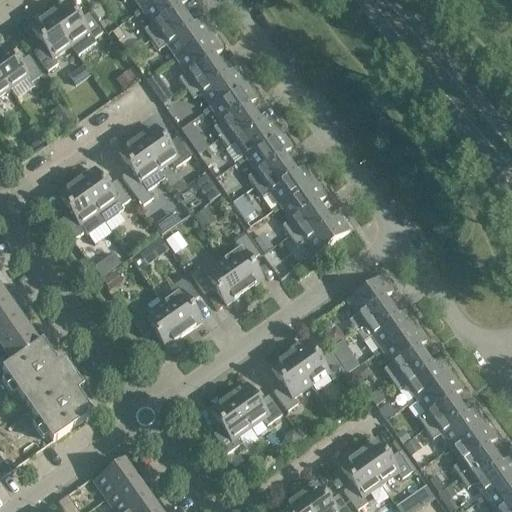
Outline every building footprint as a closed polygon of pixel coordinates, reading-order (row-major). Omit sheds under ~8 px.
[(120,0),(124,4),(129,0),(132,0),(140,11),(141,12),(158,0),(120,0)] [(187,4),(184,0),(158,0),(141,12),(140,11),(133,16),(135,19),(142,14),(151,26),(143,32),(151,42),(180,22),(174,13),(187,4)] [(48,17),(70,48),(77,58),(95,45),(93,42),(102,35),(88,15),(79,22),(66,4),(48,17)] [(98,7),(91,12),(98,22),(105,17),(98,7)] [(70,48),(48,17),(30,29),(43,48),(33,54),(47,74),(57,67),(53,61),(70,48)] [(187,30),(180,22),(151,42),(158,53),(166,47),(175,60),(176,61),(210,37),(199,22),(187,30)] [(113,35),(119,43),(124,39),(118,31),(113,35)] [(221,53),(210,37),(176,61),(175,60),(168,65),(170,68),(177,63),(186,75),(178,81),(185,91),(215,71),(209,62),(221,53)] [(6,47),(0,50),(0,76),(10,91),(27,79),(31,85),(42,78),(28,58),(18,65),(6,47)] [(82,68),(68,78),(75,88),(89,78),(82,68)] [(221,80),(215,71),(185,91),(193,102),(201,97),(209,109),(210,110),(245,86),(234,71),(221,80)] [(129,73),(115,83),(123,94),(137,84),(129,73)] [(0,97),(10,91),(0,76),(0,97)] [(256,102),(245,86),(210,110),(209,109),(202,114),(204,117),(212,112),(220,124),(212,130),(220,140),(249,120),(243,111),(256,102)] [(62,105),(52,113),(64,131),(75,123),(62,105)] [(256,129),(249,120),(220,140),(227,151),(235,146),(244,158),(245,159),(279,135),(268,120),(256,129)] [(154,129),(136,142),(158,173),(169,166),(175,170),(190,160),(176,140),(167,147),(154,129)] [(290,151),(279,135),(245,159),(244,158),(237,163),(239,166),(246,161),(255,173),(247,179),(254,190),(284,169),(278,160),(290,151)] [(38,136),(27,143),(33,152),(45,144),(38,136)] [(136,142),(118,154),(131,172),(121,179),(142,208),(152,201),(148,195),(165,183),(158,173),(136,142)] [(290,178),(284,169),(254,190),(262,200),(270,195),(278,207),(280,209),(314,184),(303,169),(290,178)] [(94,171),(75,184),(105,226),(122,214),(119,210),(130,203),(116,183),(106,189),(94,171)] [(204,176),(194,183),(209,205),(220,197),(204,176)] [(75,184),(57,197),(70,215),(61,222),(75,241),(85,234),(88,238),(105,226),(75,184)] [(325,200),(314,184),(280,209),(278,207),(271,212),(273,215),(281,210),(289,222),(281,228),(289,239),(319,218),(312,209),(325,200)] [(206,211),(192,220),(200,231),(214,222),(206,211)] [(325,227),(319,218),(289,239),(296,249),(304,244),(312,255),(309,257),(311,260),(349,234),(337,218),(325,227)] [(164,221),(154,228),(161,238),(171,231),(164,221)] [(176,235),(164,244),(174,257),(185,249),(176,235)] [(239,251),(222,263),(244,295),(262,282),(249,264),(259,257),(245,238),(235,245),(239,251)] [(265,240),(256,246),(263,256),(272,250),(265,240)] [(132,241),(122,249),(128,258),(139,250),(132,241)] [(160,242),(149,250),(158,262),(168,254),(160,242)] [(103,263),(93,270),(101,280),(111,273),(103,263)] [(244,295),(222,263),(204,275),(200,269),(190,276),(204,296),(213,290),(226,308),(244,295)] [(294,275),(299,283),(313,273),(307,265),(294,275)] [(114,275),(101,284),(108,294),(121,285),(114,275)] [(380,279),(346,303),(356,317),(348,323),(356,333),(385,313),(379,304),(392,295),(380,279)] [(178,294),(161,306),(184,337),(202,325),(189,307),(198,300),(184,280),(174,288),(178,294)] [(0,321),(14,311),(2,293),(0,294),(0,321)] [(184,337),(161,306),(144,318),(140,312),(129,319),(143,339),(153,332),(165,350),(184,337)] [(0,347),(27,329),(14,311),(0,321),(0,347)] [(392,322),(385,313),(356,333),(363,344),(371,339),(380,351),(381,352),(415,328),(404,313),(392,322)] [(426,344),(415,328),(381,352),(380,351),(373,356),(375,359),(382,354),(391,366),(383,372),(390,382),(420,362),(414,353),(426,344)] [(39,346),(27,329),(0,347),(0,354),(3,353),(12,365),(12,366),(39,346)] [(345,339),(339,331),(328,339),(333,347),(345,339)] [(41,344),(39,346),(12,366),(12,365),(1,372),(27,409),(72,376),(62,362),(56,366),(41,344)] [(306,344),(288,357),(310,389),(327,377),(332,383),(342,375),(328,356),(319,362),(306,344)] [(342,345),(332,352),(338,360),(348,353),(342,345)] [(310,389),(288,357),(270,370),(282,388),(273,394),(287,414),(297,407),(293,401),(310,389)] [(426,371),(420,362),(390,382),(398,393),(406,388),(414,400),(415,401),(450,377),(439,362),(426,371)] [(361,367),(352,374),(360,384),(369,378),(361,367)] [(82,391),(72,376),(27,409),(52,445),(92,417),(77,395),(82,391)] [(461,393),(450,377),(415,401),(414,400),(407,405),(409,408),(417,403),(425,415),(417,421),(425,432),(454,411),(448,402),(461,393)] [(245,387),(227,400),(250,431),(267,419),(271,425),(281,418),(268,398),(258,405),(245,387)] [(250,431),(227,400),(209,412),(222,431),(213,437),(226,457),(237,449),(232,443),(250,431)] [(389,403),(378,411),(386,421),(396,414),(389,403)] [(461,420),(454,411),(425,432),(432,442),(440,437),(449,449),(450,451),(484,426),(473,411),(461,420)] [(495,442),(484,426),(450,451),(449,449),(442,454),(444,457),(451,452),(460,464),(452,470),(459,481),(489,460),(483,451),(495,442)] [(403,430),(396,435),(403,446),(410,441),(403,430)] [(414,440),(404,447),(411,458),(422,450),(414,440)] [(376,443),(358,456),(380,488),(397,476),(401,482),(412,475),(398,455),(388,461),(376,443)] [(380,488),(358,456),(339,469),(352,487),(343,494),(355,511),(358,511),(367,506),(363,500),(380,488)] [(10,474),(0,459),(0,480),(1,481),(10,474)] [(495,469),(489,460),(459,481),(467,491),(475,486),(483,498),(485,500),(511,480),(511,465),(508,460),(495,469)] [(93,483),(106,502),(136,481),(123,462),(93,483)] [(246,462),(233,471),(241,482),(254,473),(246,462)] [(429,483),(438,496),(445,491),(435,478),(429,483)] [(511,511),(511,480),(485,500),(483,498),(476,503),(479,506),(486,501),(493,511),(511,511)] [(128,511),(148,498),(136,481),(106,502),(113,511),(128,511)] [(315,486),(297,499),(306,511),(347,511),(337,498),(328,504),(315,486)] [(454,504),(445,491),(438,496),(447,509),(454,504)] [(77,511),(67,498),(57,504),(62,511),(77,511)] [(157,511),(148,498),(128,511),(157,511)] [(306,511),(297,499),(279,511),(306,511)] [(411,499),(396,509),(397,511),(414,511),(418,509),(411,499)]
